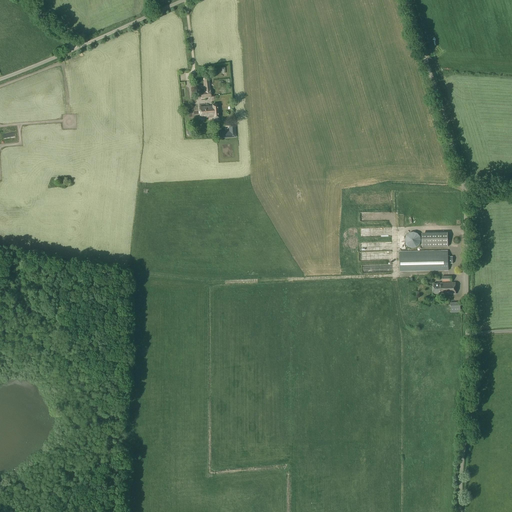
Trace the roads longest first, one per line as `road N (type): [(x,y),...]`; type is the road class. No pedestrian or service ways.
road 1 (unclassified): [(459,511),(463,191),(406,0)]
road 2 (unclassified): [(0,79),(181,0)]
